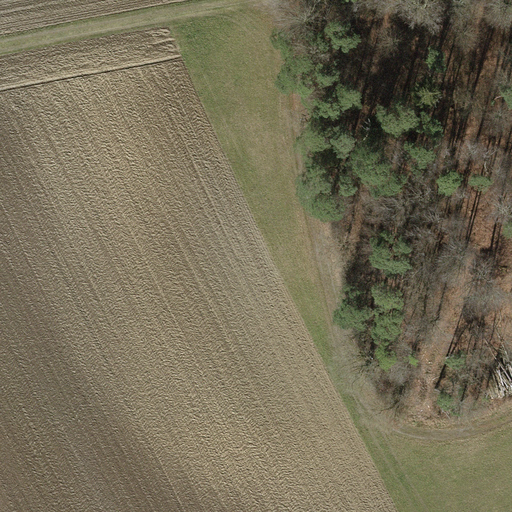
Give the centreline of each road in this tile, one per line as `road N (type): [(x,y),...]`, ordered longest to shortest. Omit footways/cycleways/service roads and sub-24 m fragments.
road 1 (track): [(292,0),(327,244),(345,339),(359,366),(383,394),(444,427),(511,406)]
road 2 (track): [(0,49),(281,0)]
